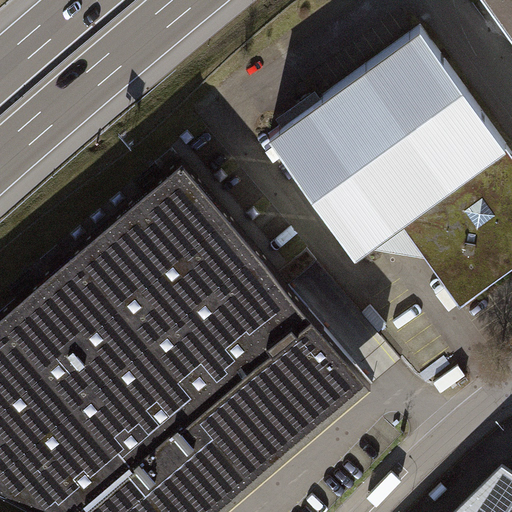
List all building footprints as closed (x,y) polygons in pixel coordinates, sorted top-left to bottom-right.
[(511,0),(487,0),(511,34),(511,0)] [(511,260),(511,148),(415,16),(265,125),(355,248),(430,255),(460,298),(511,260)] [(177,159),(18,293),(201,505),(358,372),(177,159)] [(0,481),(64,511),(193,511),(201,505),(18,293),(0,308),(0,481)] [(511,511),(511,464),(499,455),(442,511),(511,511)]
